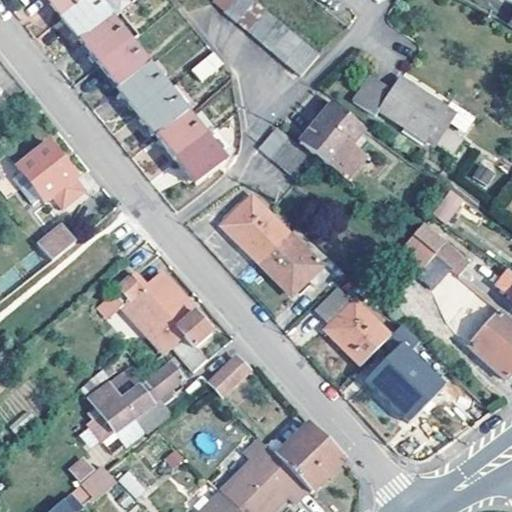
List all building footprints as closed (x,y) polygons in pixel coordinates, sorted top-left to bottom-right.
[(43,0),(60,20),(85,0),(43,0)] [(91,0),(85,0),(60,20),(79,44),(108,21),(91,0)] [(118,13),(107,0),(91,0),(108,21),(118,13)] [(213,0),(211,3),(223,13),(233,0),(213,0)] [(233,0),(223,13),(235,23),(253,4),(247,0),(233,0)] [(235,23),(246,32),(263,12),(253,4),(235,23)] [(263,12),(246,32),(258,41),(274,21),(263,12)] [(118,13),(108,21),(79,44),(99,68),(127,45),(137,37),(118,13)] [(274,21),(258,41),(272,53),(289,33),(274,21)] [(289,33),(272,53),(285,63),(302,44),(289,33)] [(302,44),(285,63),(300,75),(317,56),(302,44)] [(117,92),(147,69),(127,45),(99,68),(117,92)] [(222,66),(213,55),(191,73),(201,83),(222,66)] [(166,93),(147,69),(117,92),(137,116),(166,93)] [(375,115),(378,111),(423,142),(443,112),(398,83),(392,91),(369,74),(351,99),(375,115)] [(166,93),(137,116),(156,141),(186,117),(195,109),(175,85),(166,93)] [(450,123),(466,132),(474,116),(458,107),(450,123)] [(367,132),(333,108),(301,144),(348,182),(366,161),(352,149),(367,132)] [(175,164),(204,140),(186,117),(156,141),(175,164)] [(451,136),(442,129),(432,144),(452,158),(462,142),(453,135),(451,136)] [(269,161),(287,140),(275,130),(257,151),(269,161)] [(204,140),(175,164),(194,188),(223,164),(233,152),(216,131),(204,140)] [(283,171),(300,150),(287,140),(269,161),(283,171)] [(76,181),(48,145),(16,171),(20,175),(41,202),(44,206),(52,200),(62,212),(83,194),(74,183),(76,181)] [(312,160),(300,150),(283,171),(296,181),(312,160)] [(485,159),(468,174),(482,191),(500,176),(485,159)] [(41,202),(20,175),(11,181),(32,208),(41,202)] [(461,202),(448,192),(430,215),(442,225),(454,211),(461,202)] [(255,263),(284,235),(250,200),(248,201),(245,198),(221,219),(225,225),(222,229),(255,263)] [(484,218),(461,202),(454,211),(477,227),(484,218)] [(76,243),(61,227),(38,247),(52,264),(76,243)] [(420,227),(410,238),(450,273),(457,278),(466,266),(420,227)] [(317,269),(284,235),(255,263),(289,298),(305,282),(317,269)] [(450,273),(410,238),(395,256),(416,276),(414,279),(430,294),(450,273)] [(326,278),(317,269),(305,282),(314,290),(326,278)] [(210,336),(158,277),(144,288),(134,277),(112,296),(165,353),(171,349),(192,373),(205,363),(195,350),(210,336)] [(351,306),(338,293),(315,315),(329,328),(351,306)] [(389,339),(353,304),(351,306),(329,328),(325,333),(359,369),(389,339)] [(511,373),(511,328),(497,316),(485,328),(480,324),(474,331),(479,335),(467,350),(505,382),(511,373)] [(440,390),(401,350),(366,385),(404,426),(440,390)] [(248,376),(234,359),(207,384),(222,400),(248,376)] [(182,382),(169,365),(145,384),(131,368),(89,401),(97,412),(100,417),(88,426),(103,444),(114,435),(125,449),(144,434),(134,420),(159,400),(163,406),(172,398),(169,393),(182,382)] [(274,459),(307,493),(310,496),(343,464),(330,449),(310,427),(296,439),(280,454),(274,459)] [(296,439),(288,430),(272,445),(280,454),(296,439)] [(220,496),(235,511),(272,511),(287,499),(294,506),(307,493),(274,459),(259,443),(246,456),(252,464),(220,496)] [(77,482),(94,470),(83,455),(66,468),(77,482)] [(106,474),(100,469),(76,489),(86,502),(112,481),(106,474)] [(129,470),(118,478),(133,498),(144,490),(129,470)] [(74,511),(81,507),(70,494),(50,511),(74,511)] [(235,511),(220,496),(204,511),(235,511)]
